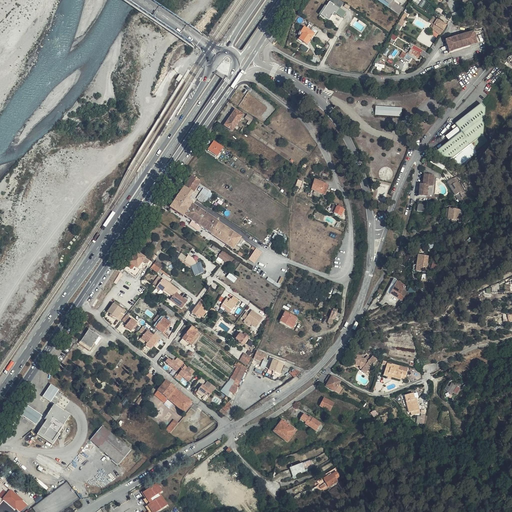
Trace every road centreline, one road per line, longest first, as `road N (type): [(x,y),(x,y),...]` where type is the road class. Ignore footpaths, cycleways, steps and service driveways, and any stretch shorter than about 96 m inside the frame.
road 1 (primary): [(270,0),(118,220)]
road 2 (track): [(153,105),(94,172),(0,316)]
road 3 (residential): [(267,69),(272,48),(312,67),(406,76),(419,71),(455,14),(471,3)]
road 4 (residential): [(240,75),(297,115),(330,162),(350,221),(352,261),(343,276)]
road 5 (primary): [(120,242),(235,64)]
road 6 (primary): [(118,220),(0,395)]
road 7 (primary): [(120,242),(240,75)]
road 8 (unclassified): [(385,230),(422,145),(495,60)]
road 9 (unclassified): [(370,231),(357,163),(335,121),(314,97),(267,69)]
road 10 (unclassified): [(230,429),(316,369),(363,293)]
road 11 (primary): [(219,56),(118,220)]
road 12 (unclassified): [(88,511),(230,429)]
road 13 (primary): [(0,419),(78,304)]
road 14 (track): [(153,105),(144,95),(153,67),(209,0)]
road 15 (unknown): [(314,97),(330,99),(371,135),(422,145)]
